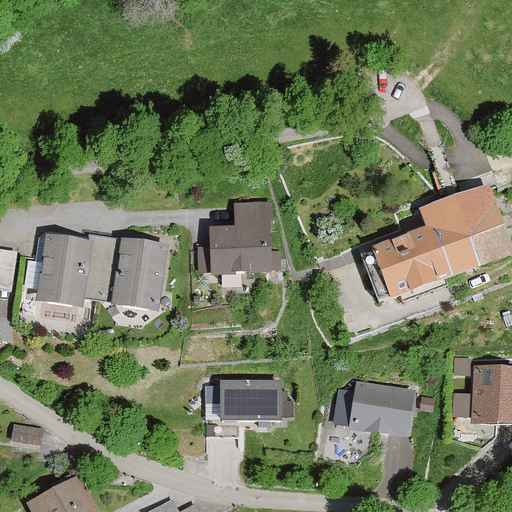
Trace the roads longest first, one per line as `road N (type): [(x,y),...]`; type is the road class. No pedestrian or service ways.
road 1 (residential): [(369,511),(219,495),(124,464),(0,386)]
road 2 (track): [(477,0),(402,94)]
